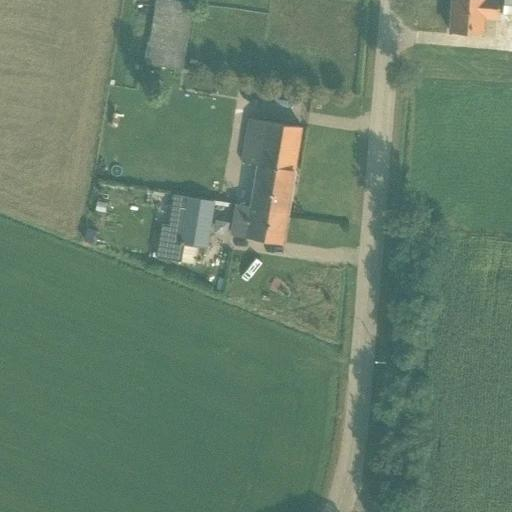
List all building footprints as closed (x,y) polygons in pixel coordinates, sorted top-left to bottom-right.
[(176,0),(159,0),(148,63),(182,69),(195,3),(176,0)] [(501,22),(501,0),(452,0),(451,35),(489,37),(490,21),(501,22)] [(511,0),(502,0),(502,24),(511,24),(511,0)] [(230,234),(280,242),(299,128),(247,120),(241,162),(255,164),(248,206),(235,203),(230,234)] [(214,201),(173,195),(168,226),(161,225),(156,258),(181,262),(183,245),(206,249),(214,201)]
